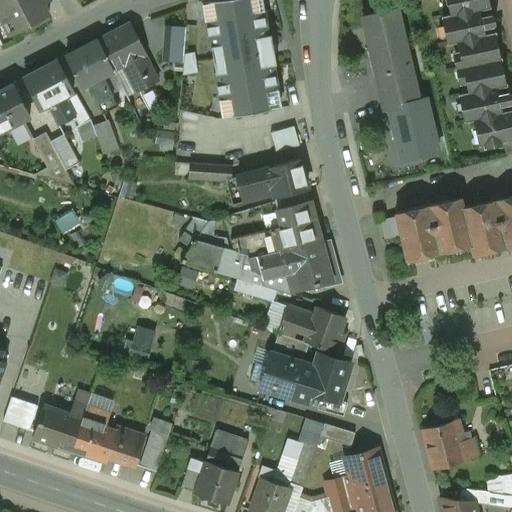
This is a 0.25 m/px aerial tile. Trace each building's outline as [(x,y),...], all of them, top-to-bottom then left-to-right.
[(46,0),(0,0),(0,14),(2,17),(4,16),(12,32),(24,26),(25,29),(49,17),(41,3),(47,0),(46,0)] [(263,0),(205,0),(202,1),(223,114),(283,103),(263,0)] [(496,32),(485,35),(484,28),(494,26),(496,24),(494,16),(491,14),(485,16),(484,9),(491,8),(488,0),(447,0),(451,15),(442,17),(448,44),(457,42),(468,92),(459,94),(465,122),(474,120),(479,144),(479,146),(483,145),(484,149),(504,144),(503,140),(511,138),(511,110),(506,111),(505,105),(511,104),(511,101),(511,99),(511,94),(508,92),(498,94),(497,88),(508,86),(507,84),(501,60),(502,60),(501,58),(496,34),(496,32)] [(397,8),(362,17),(367,38),(368,38),(371,50),(379,48),(385,73),(377,75),(380,88),(379,88),(384,109),(390,108),(402,159),(439,150),(427,99),(419,101),(397,8)] [(131,24),(98,40),(113,71),(114,71),(123,66),(144,55),(146,54),(131,24)] [(186,61),(187,25),(165,25),(164,61),(186,61)] [(98,40),(66,57),(81,88),(103,76),(114,71),(113,71),(98,40)] [(186,52),(187,73),(200,72),(198,51),(186,52)] [(144,55),(123,66),(136,92),(158,81),(144,55)] [(57,62),(25,78),(41,109),(48,105),(74,91),(57,62)] [(103,76),(88,84),(98,104),(113,96),(103,76)] [(13,84),(0,90),(0,131),(30,116),(13,84)] [(144,94),(150,108),(162,103),(156,89),(144,94)] [(74,91),(48,105),(58,124),(75,116),(80,126),(90,120),(74,91)] [(113,96),(98,104),(103,114),(118,106),(113,96)] [(119,149),(108,120),(93,126),(103,155),(119,149)] [(271,132),(277,150),(301,143),(295,125),(271,132)] [(51,142),(46,133),(33,140),(48,168),(35,175),(75,186),(66,170),(51,142)] [(79,163),(63,135),(51,142),(66,170),(79,163)] [(511,138),(503,140),(504,144),(506,155),(506,156),(511,154),(511,138)] [(299,159),(273,166),(273,167),(238,176),(244,201),(275,193),(276,197),(307,189),(299,159)] [(230,166),(192,163),(191,178),(229,180),(230,166)] [(511,195),(463,207),(461,197),(395,213),(405,256),(426,251),(427,256),(471,246),(472,251),(493,246),(494,251),(511,246),(511,195)] [(310,201),(278,209),(281,223),(289,249),(321,241),(310,201)] [(64,233),(81,223),(73,208),(56,218),(64,233)] [(194,218),(179,240),(190,248),(196,240),(208,222),(194,218)] [(216,220),(208,222),(196,240),(224,248),(229,250),(227,239),(211,237),(216,220)] [(281,223),(236,238),(239,252),(247,254),(248,259),(257,257),(289,249),(281,223)] [(224,248),(196,240),(190,248),(181,262),(217,272),(224,248)] [(321,241),(289,249),(295,272),(299,288),(299,289),(324,283),(325,284),(340,280),(329,240),(321,242),(321,241)] [(229,250),(224,248),(217,272),(237,278),(239,279),(241,266),(243,265),(242,261),(234,258),(236,252),(229,250)] [(289,249),(257,257),(263,277),(263,279),(286,274),(295,272),(289,249)] [(257,257),(248,259),(251,271),(263,277),(257,257)] [(185,267),(180,282),(194,287),(200,273),(185,267)] [(295,272),(286,274),(289,286),(293,288),(299,288),(295,272)] [(239,279),(237,278),(233,290),(273,302),(277,290),(239,279)] [(288,305),(278,333),(278,334),(294,339),(297,330),(306,334),(313,314),(288,305)] [(341,316),(316,306),(313,314),(306,334),(304,341),(339,354),(346,333),(341,331),(344,324),(341,316)] [(294,339),(278,334),(272,353),(303,363),(308,344),(294,339)] [(303,363),(272,353),(261,388),(292,397),(303,363)] [(350,363),(318,353),(314,366),(303,363),(292,397),(306,401),(309,392),(321,396),(339,401),(339,400),(350,363)] [(339,401),(321,396),(317,408),(343,415),(347,402),(339,400),(339,401)] [(37,406),(11,398),(3,421),(29,430),(37,406)] [(70,414),(44,406),(32,438),(71,451),(83,417),(87,406),(87,404),(75,401),(70,414)] [(100,411),(87,406),(83,417),(97,422),(100,411)] [(97,422),(83,417),(71,451),(106,463),(110,450),(117,431),(115,430),(105,427),(106,425),(97,422)] [(458,419),(421,429),(432,469),(469,459),(464,440),(458,419)] [(324,424),(312,420),(310,428),(304,426),(298,442),(303,443),(316,447),(320,437),(324,424)] [(355,433),(324,424),(320,437),(351,446),(355,433)] [(144,437),(116,428),(115,430),(117,431),(110,450),(117,452),(115,459),(135,466),(144,437)] [(153,430),(141,467),(156,472),(168,435),(153,430)] [(248,442),(216,431),(209,449),(210,449),(202,473),(195,493),(227,504),(248,442)] [(473,438),(464,440),(469,459),(478,457),(473,438)] [(303,443),(290,483),(303,487),(316,447),(303,443)] [(350,476),(325,483),(329,498),(354,491),(386,483),(377,448),(345,457),(350,476)] [(202,473),(187,468),(181,488),(195,493),(202,473)] [(511,478),(501,480),(502,494),(511,495),(511,478)] [(281,511),(290,488),(262,479),(250,511),(281,511)] [(393,511),(386,483),(354,491),(358,505),(359,511),(393,511)] [(490,492),(460,488),(460,500),(476,502),(476,503),(488,505),(490,492)] [(329,498),(325,499),(320,511),(330,511),(331,511),(336,511),(358,505),(354,491),(329,498)] [(460,500),(440,497),(443,511),(478,511),(476,503),(476,502),(460,500)] [(320,511),(325,499),(297,506),(294,511),(320,511)]
